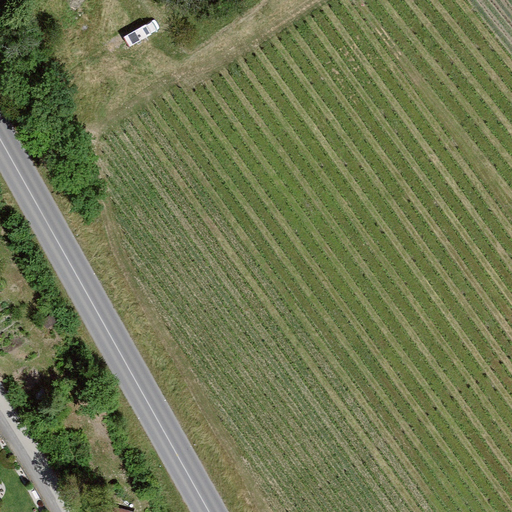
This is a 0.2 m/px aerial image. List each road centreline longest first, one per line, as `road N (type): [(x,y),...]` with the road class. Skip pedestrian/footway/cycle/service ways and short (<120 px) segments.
road 1 (tertiary): [(208,511),(0,140)]
road 2 (residential): [(65,511),(0,403)]
